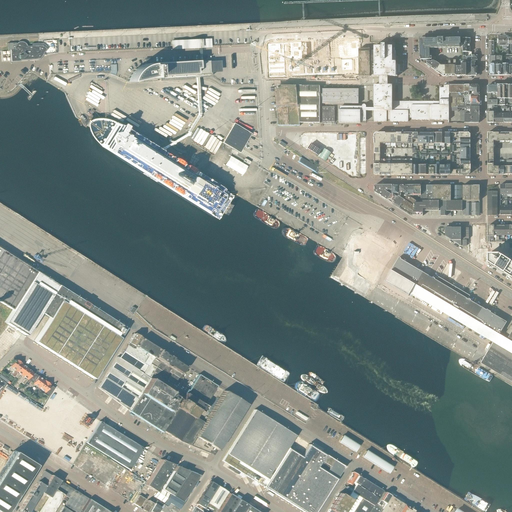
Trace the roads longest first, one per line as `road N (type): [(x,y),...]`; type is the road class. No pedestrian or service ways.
road 1 (tertiary): [(511,296),(267,151)]
road 2 (residential): [(0,64),(260,49)]
road 3 (unknown): [(403,227),(379,287),(478,345)]
road 4 (residential): [(262,82),(438,81)]
road 5 (tertiary): [(260,49),(272,35),(410,29)]
road 6 (unclassified): [(211,468),(87,397)]
road 7 (unclassified): [(253,399),(133,323)]
